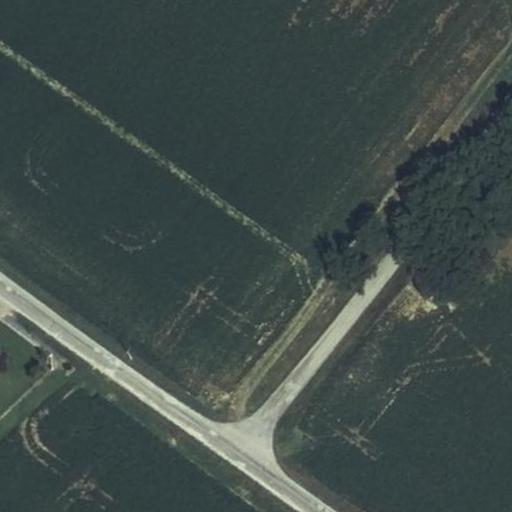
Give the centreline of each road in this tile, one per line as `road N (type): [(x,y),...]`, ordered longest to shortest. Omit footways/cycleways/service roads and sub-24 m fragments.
road 1 (unclassified): [(247,450),(511,113)]
road 2 (unclassified): [(0,269),(247,450)]
